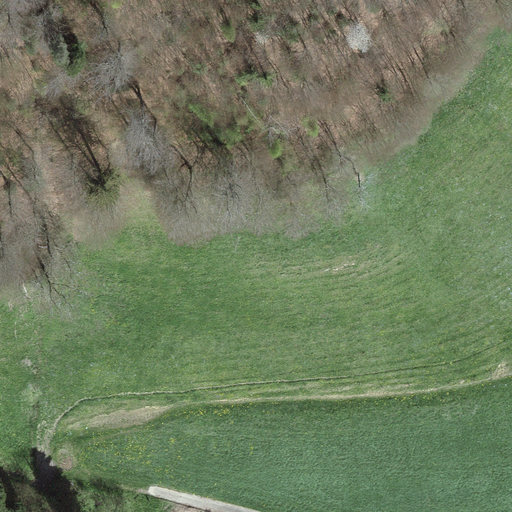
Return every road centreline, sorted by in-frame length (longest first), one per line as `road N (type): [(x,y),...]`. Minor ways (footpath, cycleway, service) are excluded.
road 1 (track): [(225,511),(79,476),(63,450),(74,435),(189,412),(438,402),(511,386)]
road 2 (track): [(437,0),(351,93)]
